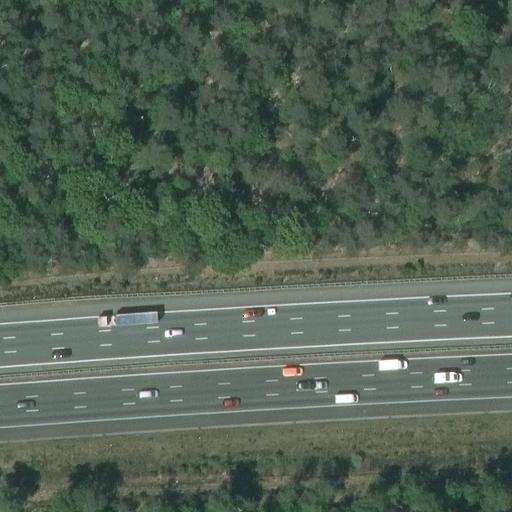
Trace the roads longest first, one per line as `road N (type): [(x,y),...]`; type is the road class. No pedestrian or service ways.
road 1 (motorway): [(511,317),(0,348)]
road 2 (motorway): [(0,407),(511,377)]
road 3 (track): [(0,138),(136,7)]
